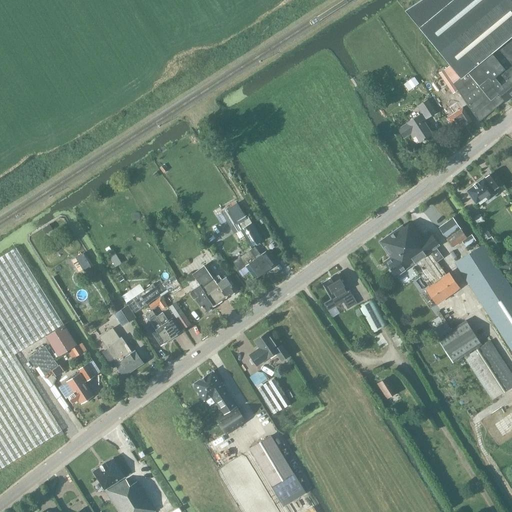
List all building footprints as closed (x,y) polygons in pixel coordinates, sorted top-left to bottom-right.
[(450,65),(457,73),(460,78),(453,84),(458,90),(473,113),(480,121),(498,106),(494,103),(492,104),(487,95),(489,93),(487,90),(511,68),(511,0),(421,0),(405,11),(450,65)] [(457,73),(450,65),(439,72),(453,93),(458,90),(453,84),(460,78),(457,73)] [(511,68),(487,90),(489,93),(487,95),(492,104),(494,103),(498,106),(504,101),(506,103),(511,97),(511,68)] [(415,77),(408,82),(413,88),(419,84),(415,77)] [(407,123),(398,129),(404,138),(413,132),(420,142),(433,134),(424,121),(436,113),(428,100),(417,106),(422,113),(407,123)] [(454,113),(448,118),(457,132),(473,121),(463,107),(461,109),(457,103),(450,108),(454,113)] [(503,184),(494,172),(486,178),(485,177),(467,191),(476,203),(486,196),(488,199),(496,194),(494,190),(503,184)] [(224,212),(218,216),(225,227),(230,223),(224,212)] [(480,214),(470,221),(475,228),(485,221),(480,214)] [(248,216),(232,227),(236,234),(241,230),(252,223),(248,216)] [(439,228),(453,247),(467,238),(453,218),(439,228)] [(403,225),(380,242),(391,258),(385,262),(395,277),(430,253),(437,262),(443,258),(436,248),(440,246),(431,233),(423,239),(411,222),(404,227),(403,225)] [(263,240),(252,223),(241,230),(252,247),(263,240)] [(53,230),(50,225),(43,229),(46,234),(53,230)] [(207,236),(215,244),(225,234),(216,226),(207,236)] [(462,241),(466,247),(476,240),(472,235),(462,241)] [(490,248),(496,244),(497,244),(492,236),(485,241),(490,248)] [(496,244),(490,248),(494,252),(499,249),(496,244)] [(455,263),(511,350),(511,289),(483,245),(455,263)] [(250,251),(265,272),(275,264),(266,252),(261,255),(255,247),(250,251)] [(0,257),(0,469),(62,431),(15,355),(46,336),(65,324),(16,248),(0,257)] [(265,272),(250,251),(234,262),(240,271),(246,266),(255,279),(265,272)] [(90,265),(83,254),(76,258),(84,270),(90,265)] [(204,266),(193,274),(200,285),(215,306),(230,295),(232,296),(235,294),(235,292),(236,291),(226,277),(222,280),(219,275),(214,279),(204,266)] [(325,303),(329,310),(343,302),(348,309),(357,304),(349,290),(350,289),(340,272),(322,283),(332,299),(325,303)] [(429,287),(426,289),(436,304),(460,287),(449,273),(446,275),(429,287)] [(131,299),(144,289),(139,282),(126,292),(131,299)] [(191,292),(191,294),(194,299),(196,299),(205,313),(207,312),(208,313),(212,310),(212,308),(215,306),(200,285),(191,292)] [(374,298),(358,306),(373,333),(388,325),(374,298)] [(160,305),(157,300),(149,305),(152,310),(160,305)] [(170,307),(185,329),(191,325),(176,302),(170,307)] [(128,306),(115,314),(123,325),(136,317),(128,306)] [(153,311),(146,315),(156,330),(152,332),(161,346),(172,339),(157,317),(153,311)] [(163,313),(157,317),(172,339),(182,332),(173,318),(169,321),(163,313)] [(437,339),(453,363),(482,344),(466,320),(437,339)] [(51,354),(46,347),(30,358),(36,367),(39,365),(45,374),(58,365),(54,359),(68,351),(73,348),(78,345),(65,324),(46,336),(55,352),(51,354)] [(113,328),(100,337),(119,365),(117,366),(124,377),(144,364),(135,352),(133,354),(122,338),(120,339),(113,328)] [(282,361),(289,356),(282,345),(278,347),(268,332),(255,341),(260,348),(250,355),(257,365),(276,353),(282,361)] [(466,357),(493,399),(511,387),(511,373),(491,341),(466,357)] [(78,345),(73,348),(77,355),(86,350),(82,342),(80,343),(78,345)] [(402,357),(408,352),(404,346),(397,352),(402,357)] [(411,374),(416,371),(412,363),(407,366),(411,374)] [(68,381),(59,387),(66,398),(69,396),(73,403),(79,399),(82,403),(94,395),(85,382),(87,381),(95,375),(88,364),(79,369),(82,373),(77,376),(68,381)] [(196,386),(198,389),(199,389),(207,401),(214,396),(225,414),(237,406),(214,370),(195,383),(197,385),(196,386)] [(388,377),(377,384),(387,399),(397,393),(388,377)] [(291,404),(275,378),(259,388),(275,414),(291,404)] [(237,409),(219,421),(226,433),(245,421),(237,409)] [(271,435),(250,449),(283,504),(305,491),(271,435)] [(101,466),(93,471),(106,492),(109,490),(114,499),(131,488),(130,486),(126,480),(119,484),(118,482),(125,477),(113,459),(106,463),(105,463),(101,466)] [(143,469),(147,476),(152,473),(148,466),(143,469)] [(114,499),(112,500),(119,511),(153,511),(155,511),(137,481),(130,486),(131,488),(114,499)]
